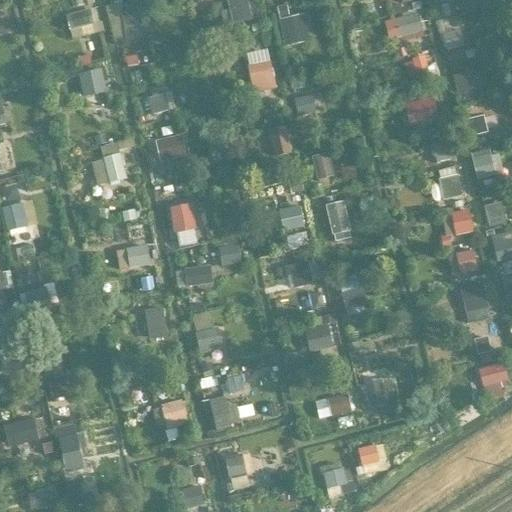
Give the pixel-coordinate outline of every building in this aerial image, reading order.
[(252,21),(249,6),(247,0),(228,0),(233,25),(252,21)] [(94,25),(91,11),(66,17),(69,31),(94,25)] [(145,40),(140,12),(123,15),(127,43),(145,40)] [(305,38),(300,15),(282,19),(287,42),(305,38)] [(398,20),(403,38),(423,33),(419,15),(398,20)] [(443,35),(447,50),(463,46),(459,31),(443,35)] [(410,63),(416,84),(431,80),(426,59),(410,63)] [(276,90),(271,64),(249,68),(255,94),(276,90)] [(106,94),(100,70),(78,75),(84,99),(106,94)] [(454,77),(458,92),(470,89),(466,74),(454,77)] [(175,111),(170,93),(149,99),(154,117),(175,111)] [(316,113),(313,97),(294,101),(297,117),(316,113)] [(438,121),(433,99),(416,103),(421,125),(438,121)] [(488,134),(484,117),(463,122),(467,139),(488,134)] [(293,156),(287,129),(270,133),(276,159),(293,156)] [(162,162),(188,155),(183,133),(156,140),(162,162)] [(434,146),(438,163),(452,160),(447,143),(434,146)] [(335,177),(329,154),(311,159),(317,181),(335,177)] [(127,181),(121,156),(104,161),(110,186),(127,181)] [(495,177),(489,156),(472,160),(477,181),(495,177)] [(462,197),(457,177),(438,181),(443,202),(462,197)] [(4,201),(21,196),(17,182),(0,186),(4,201)] [(34,228),(29,204),(3,210),(8,234),(34,228)] [(351,232),(345,204),(327,208),(334,236),(351,232)] [(506,225),(501,204),(484,207),(489,228),(506,225)] [(197,231),(192,206),(171,211),(176,236),(197,231)] [(305,228),(301,208),(280,213),(284,233),(305,228)] [(471,233),(467,212),(450,216),(454,237),(471,233)] [(511,259),(511,242),(492,247),(496,263),(511,259)] [(150,267),(146,247),(126,250),(130,270),(150,267)] [(476,273),(472,252),(454,256),(459,277),(476,273)] [(327,283),(322,261),(286,270),(288,278),(292,277),(295,290),(327,283)] [(214,286),(212,268),(186,271),(188,289),(214,286)] [(488,303),(485,287),(464,292),(468,307),(488,303)] [(50,307),(45,288),(24,294),(29,312),(50,307)] [(343,293),(346,309),(366,305),(362,289),(343,293)] [(168,339),(163,310),(144,313),(148,342),(168,339)] [(333,348),(329,328),(306,333),(311,353),(333,348)] [(223,349),(218,329),(195,334),(200,355),(223,349)] [(476,342),(479,355),(490,353),(487,339),(476,342)] [(500,383),(496,368),(478,372),(482,387),(500,383)] [(78,397),(74,379),(50,385),(54,402),(78,397)] [(388,406),(383,381),(365,385),(371,410),(388,406)] [(351,412),(347,396),(327,401),(331,416),(351,412)] [(231,426),(225,399),(210,402),(216,429),(231,426)] [(188,426),(182,402),(161,407),(167,431),(188,426)] [(37,436),(33,420),(13,425),(16,441),(37,436)] [(82,465),(75,435),(59,439),(66,468),(82,465)] [(378,463),(374,447),(358,450),(361,466),(378,463)] [(247,478),(242,457),(225,461),(230,482),(247,478)] [(347,485),(343,469),(322,474),(326,491),(347,485)] [(60,509),(55,486),(44,488),(44,491),(28,495),(31,511),(50,507),(51,511),(60,509)] [(205,505),(200,489),(182,494),(186,510),(205,505)]
